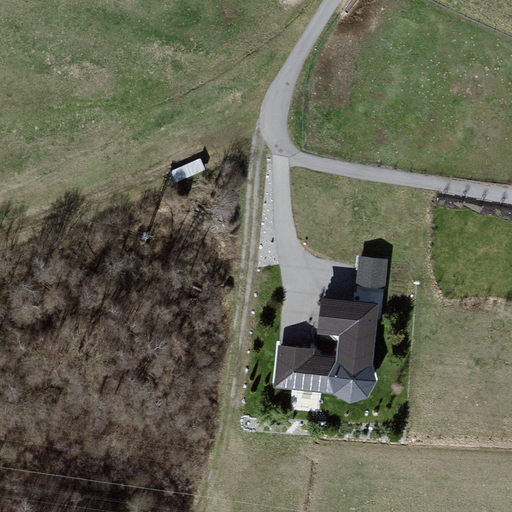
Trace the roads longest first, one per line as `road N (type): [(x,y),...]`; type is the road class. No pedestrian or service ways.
road 1 (track): [(262,132),(237,339),(194,511)]
road 2 (track): [(265,122),(220,161),(0,236)]
